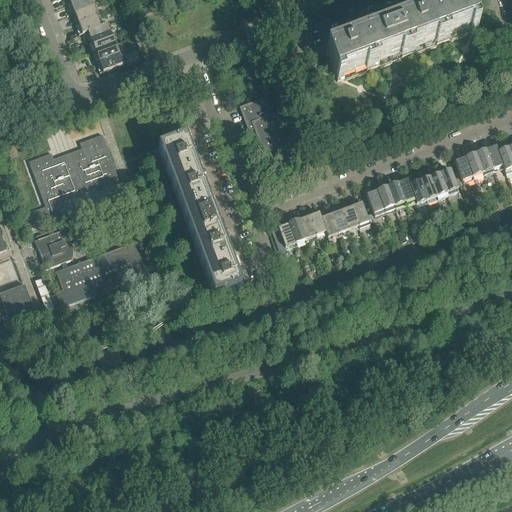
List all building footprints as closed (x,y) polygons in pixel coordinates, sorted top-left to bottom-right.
[(89,0),(87,0),(71,6),(74,16),(93,9),(89,0)] [(451,3),(438,8),(439,11),(428,15),(440,45),(448,41),(451,43),(471,36),(472,33),(478,30),(467,0),(452,6),(451,3)] [(93,9),(74,16),(78,26),(97,19),(93,9)] [(403,21),(404,24),(393,28),(404,58),(413,55),(416,56),(435,49),(437,46),(440,45),(428,15),(417,19),(416,16),(403,21)] [(101,30),(100,29),(97,19),(78,26),(82,37),(88,35),(88,34),(101,30)] [(106,27),(100,29),(101,30),(88,34),(88,35),(91,45),(110,38),(106,27)] [(369,37),(358,41),(369,71),(378,68),(381,69),(400,62),(402,59),(404,58),(393,28),(382,32),(381,29),(368,34),(369,37)] [(110,38),(91,45),(95,55),(114,48),(117,47),(113,37),(110,38)] [(334,50),(326,53),(337,83),(343,81),(346,82),(365,75),(367,72),(369,71),(358,41),(347,45),(346,42),(333,47),(334,50)] [(114,48),(95,55),(99,65),(117,58),(114,48)] [(117,58),(99,65),(103,75),(121,68),(117,58)] [(264,101),(240,110),(247,128),(253,126),(264,156),(287,147),(276,116),(270,118),(264,101)] [(51,156),(28,164),(45,210),(28,216),(32,227),(61,217),(57,206),(119,183),(102,137),(79,146),(81,151),(53,162),(51,156)] [(160,151),(171,181),(196,172),(185,142),(160,151)] [(496,150),(485,154),(492,173),(502,169),(503,169),(497,153),(496,150)] [(497,153),(503,169),(502,169),(505,177),(506,180),(511,177),(511,163),(508,152),(507,152),(507,150),(497,153)] [(485,154),(475,158),(482,177),(483,179),(493,175),(492,173),(485,154)] [(475,158),(465,161),(472,180),(482,177),(475,158)] [(465,161),(455,165),(462,184),(472,180),(465,161)] [(196,172),(171,181),(183,211),(207,202),(196,172)] [(450,173),(439,177),(447,196),(448,199),(458,195),(457,192),(450,173)] [(134,185),(142,182),(139,174),(131,177),(134,185)] [(439,177),(429,181),(437,200),(437,203),(448,199),(447,196),(439,177)] [(429,181),(419,185),(426,204),(437,200),(429,181)] [(407,183),(397,187),(405,208),(415,205),(414,202),(409,189),(407,183)] [(409,189),(414,202),(415,205),(416,208),(417,210),(427,206),(426,204),(419,185),(409,189)] [(397,187),(387,191),(395,212),(405,208),(397,187)] [(387,191),(377,194),(385,216),(395,212),(387,191)] [(377,194),(366,198),(374,220),(385,216),(377,194)] [(183,211),(194,241),(218,231),(207,202),(183,211)] [(361,207),(351,210),(358,229),(359,232),(369,228),(369,226),(361,207)] [(351,210),(341,214),(348,233),(358,229),(351,210)] [(87,212),(70,219),(72,224),(90,218),(87,212)] [(341,214),(331,218),(338,237),(348,233),(341,214)] [(319,216),(308,220),(315,239),(325,235),(326,235),(321,222),(319,216)] [(321,222),(326,235),(325,235),(327,241),(338,237),(331,218),(321,222)] [(308,220),(298,224),(305,243),(315,239),(308,220)] [(298,224),(288,228),(295,247),(305,243),(298,224)] [(285,250),(295,247),(288,228),(271,234),(280,259),(288,256),(285,250)] [(71,249),(71,247),(75,246),(69,231),(35,243),(46,272),(62,266),(64,272),(68,270),(66,265),(70,263),(71,261),(71,260),(71,259),(72,257),(72,256),(72,255),(72,253),(72,251),(71,250),(71,249)] [(194,241),(205,270),(229,261),(218,231),(194,241)] [(64,272),(56,275),(63,294),(56,296),(55,296),(55,297),(51,299),(56,312),(60,310),(61,311),(61,310),(151,276),(151,277),(152,277),(139,243),(81,265),(80,264),(78,264),(79,266),(68,270),(64,272)] [(229,261),(205,270),(216,300),(241,291),(229,261)] [(47,316),(54,313),(42,281),(35,284),(47,316)] [(25,288),(0,297),(0,299),(12,331),(37,321),(25,288)]
